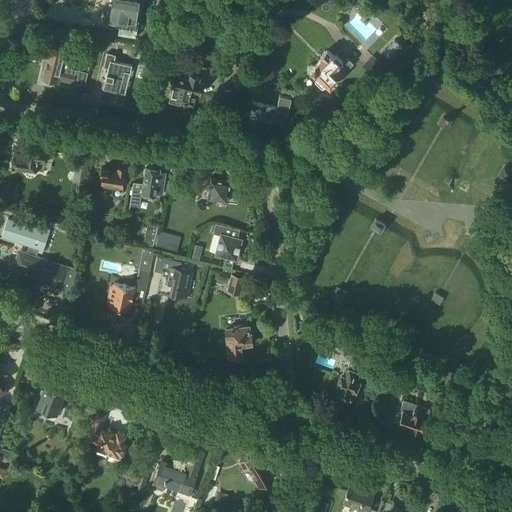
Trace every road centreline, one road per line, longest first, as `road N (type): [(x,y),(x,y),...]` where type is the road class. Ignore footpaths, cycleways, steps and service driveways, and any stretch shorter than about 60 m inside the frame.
road 1 (residential): [(298,427),(260,150),(209,140)]
road 2 (tertiary): [(298,427),(22,328)]
road 3 (residential): [(209,140),(0,105)]
road 4 (tertiary): [(511,498),(336,439)]
road 5 (residential): [(209,140),(245,0)]
